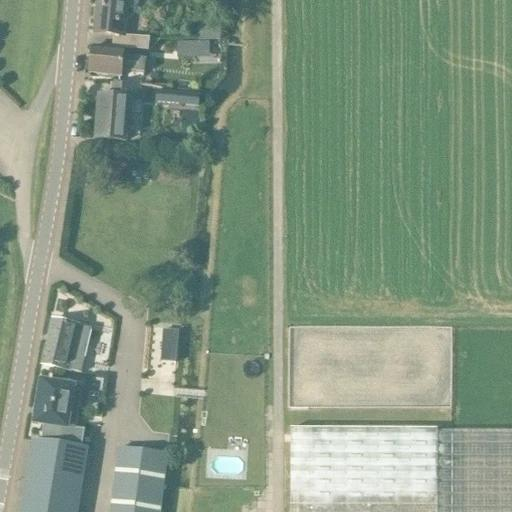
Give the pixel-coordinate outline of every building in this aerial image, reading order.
[(123,37),(126,8),(133,9),(137,6),(138,0),(97,0),(93,34),(113,37),(112,49),(148,53),(149,40),(123,37)] [(158,43),(149,52),(155,58),(164,49),(158,43)] [(200,44),(199,67),(216,68),(217,45),(200,44)] [(144,74),(146,60),(123,58),(124,52),(92,48),(89,75),(121,79),(122,72),(144,74)] [(125,143),(127,114),(139,115),(141,102),(142,102),(143,90),(139,89),(112,86),(111,98),(99,97),(95,140),(125,143)] [(175,105),(176,93),(156,91),(154,103),(175,105)] [(52,321),(41,365),(70,372),(80,374),(91,330),(52,321)] [(41,383),(35,425),(44,426),(41,442),(42,442),(81,448),(84,431),(75,430),(81,389),(41,383)] [(436,430),(290,429),(290,511),(436,511),(436,431),(436,430)] [(511,511),(511,430),(436,431),(436,511),(511,511)] [(77,511),(87,449),(81,448),(42,442),(41,442),(33,440),(21,511),(77,511)] [(159,511),(166,456),(118,450),(110,511),(159,511)]
